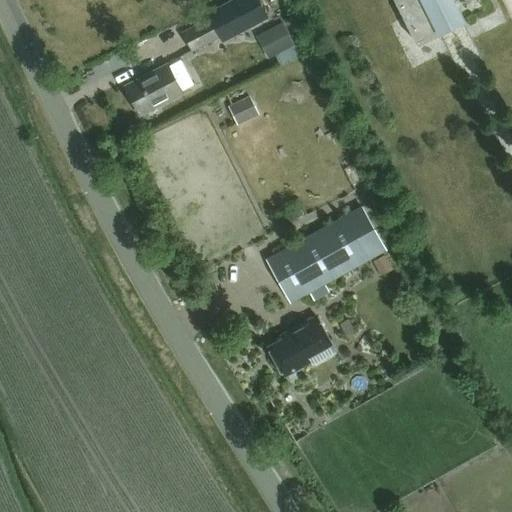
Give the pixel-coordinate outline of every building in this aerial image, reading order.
[(269,18),(259,0),(233,0),(209,13),(212,17),(221,35),(224,41),(269,18)] [(453,0),(395,0),(416,41),(438,30),(439,32),(463,20),(453,0)] [(193,50),(221,35),(212,17),(183,32),(193,50)] [(268,58),(296,44),(284,21),(256,35),(268,58)] [(141,115),(183,93),(168,63),(125,86),(141,115)] [(250,95),(228,106),(238,125),(259,115),(250,95)] [(293,302),(386,250),(362,206),(268,258),(293,302)] [(373,260),(381,275),(392,269),(385,254),(373,260)] [(269,346),(285,375),(311,361),(305,351),(329,338),(317,316),(292,329),(294,333),(269,346)]
